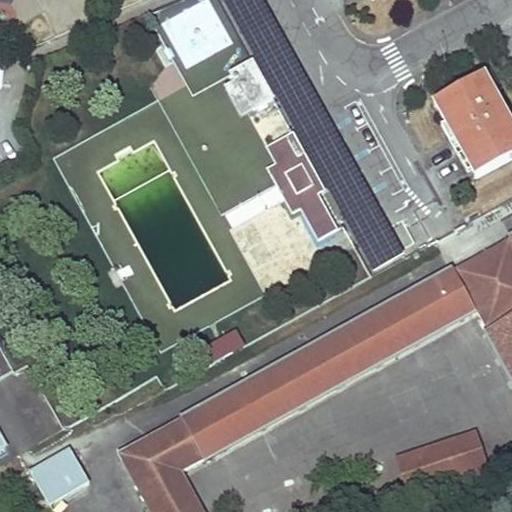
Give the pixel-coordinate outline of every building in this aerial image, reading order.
[(273,100),(252,63),(231,76),(236,84),(226,90),(242,117),(273,100)] [(511,160),(511,128),(484,78),(435,104),(475,180),(511,160)] [(317,196),(316,193),(323,190),(313,172),(293,136),(268,150),(277,167),(269,172),(293,214),(301,210),(319,242),(337,232),(336,230),(317,196)] [(99,224),(101,211),(92,210),(90,223),(99,224)] [(511,239),(119,456),(149,511),(202,511),(181,473),(475,311),(511,378),(511,239)] [(244,348),(236,333),(216,344),(224,359),(244,348)] [(474,436),(397,463),(408,497),(486,471),(474,436)] [(89,485),(70,451),(30,474),(49,508),(89,485)]
